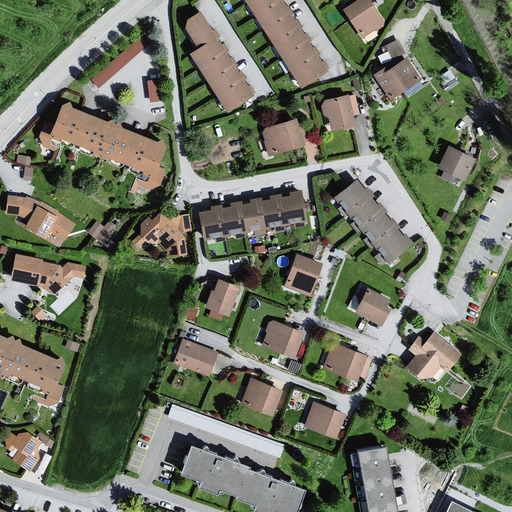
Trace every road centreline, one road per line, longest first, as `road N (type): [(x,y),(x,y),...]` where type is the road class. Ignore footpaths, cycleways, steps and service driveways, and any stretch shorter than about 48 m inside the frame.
road 1 (residential): [(155,0),(165,13),(187,175),(202,187),(376,159),(432,244),(423,287),(437,313),(455,310),(511,197)]
road 2 (residential): [(0,476),(98,505),(137,486),(210,511)]
road 3 (residential): [(144,0),(0,136)]
road 4 (residential): [(433,0),(511,140)]
